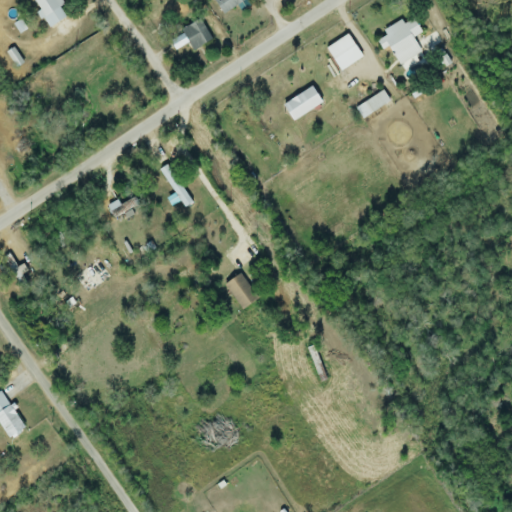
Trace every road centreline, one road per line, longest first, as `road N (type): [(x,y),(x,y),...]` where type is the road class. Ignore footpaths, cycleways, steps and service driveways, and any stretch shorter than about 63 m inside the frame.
road 1 (residential): [(0,223),(333,0)]
road 2 (residential): [(137,511),(0,316)]
road 3 (residential): [(112,0),(181,102)]
